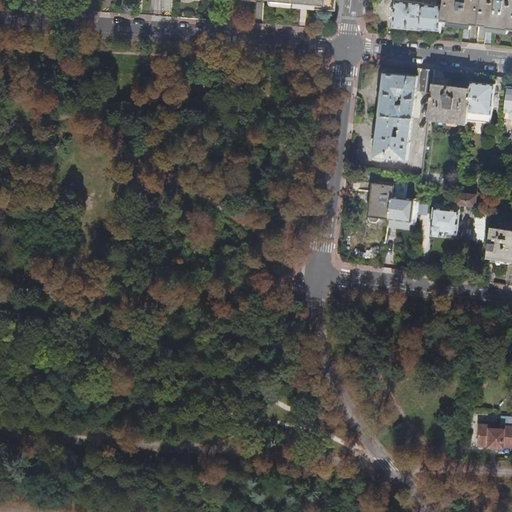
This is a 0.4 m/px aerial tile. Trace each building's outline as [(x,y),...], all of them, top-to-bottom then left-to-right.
[(264,0),(264,4),(298,7),(332,10),(332,0),(264,0)] [(441,31),(442,20),(444,6),(425,4),(425,3),(397,0),(395,27),(422,30),(422,29),(441,31)] [(480,25),(483,0),(445,0),(444,6),(442,20),(449,21),(449,22),(473,25),(473,24),(480,25)] [(510,29),(511,29),(511,0),(483,0),(480,25),(486,26),(486,27),(510,30),(510,29)] [(435,78),(436,70),(424,69),(421,91),(433,92),(435,78)] [(419,76),(386,73),(380,116),(375,157),(408,160),(419,76)] [(449,80),(435,78),(433,92),(430,119),(468,124),(469,111),(472,89),(448,86),(449,80)] [(496,84),(472,81),(472,89),(469,111),(493,114),(496,84)] [(380,218),(390,219),(393,196),(395,185),(373,183),(369,216),(370,216),(370,218),(372,221),(377,222),(380,220),(380,218)] [(457,204),(495,208),(496,194),(478,192),(478,190),(469,189),(468,194),(458,193),(457,204)] [(390,219),(417,222),(418,211),(420,200),(393,196),(390,219)] [(420,200),(418,211),(420,214),(426,215),(428,213),(429,201),(420,200)] [(461,210),(435,207),(432,235),(444,236),(444,232),(459,234),(461,210)] [(489,257),(511,260),(511,229),(493,227),(489,257)] [(475,445),(501,447),(501,446),(510,447),(510,427),(509,425),(510,418),(500,417),(500,425),(476,424),(475,445)]
